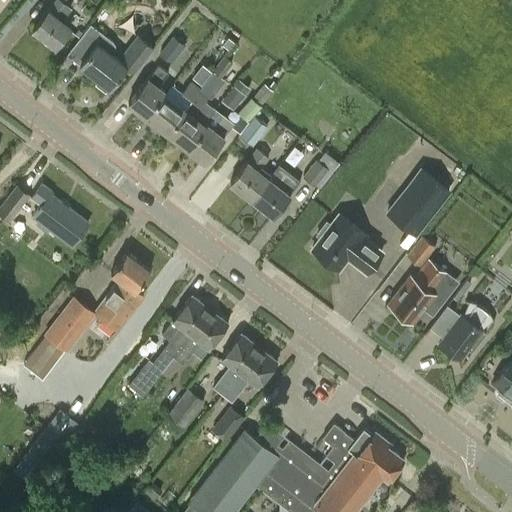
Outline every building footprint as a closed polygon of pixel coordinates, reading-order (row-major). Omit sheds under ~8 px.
[(63,0),(54,0),(48,9),(32,29),(55,47),(71,26),(68,24),(71,21),(65,16),(72,7),(63,0)] [(117,58),(111,53),(114,49),(115,47),(115,46),(115,44),(114,42),(112,40),(91,23),(67,53),(80,64),(79,65),(108,88),(126,66),(132,71),(153,46),(138,33),(117,58)] [(228,49),(234,41),(224,33),(217,42),(228,49)] [(173,34),(159,52),(173,62),(187,44),(173,34)] [(233,61),(224,54),(212,70),(213,71),(220,76),(233,61)] [(158,63),(147,77),(127,103),(143,115),(162,91),(163,91),(164,90),(158,85),(168,71),(158,63)] [(165,93),(163,91),(162,91),(143,115),(166,132),(201,87),(190,79),(182,90),(173,84),(165,93)] [(211,113),(211,112),(203,122),(205,124),(187,149),(204,162),(224,136),(231,126),(240,133),(260,107),(273,89),(264,82),(253,97),(251,96),(233,121),(215,107),(211,113)] [(233,109),(245,94),(233,85),(221,100),(233,109)] [(210,94),(201,87),(166,132),(187,149),(205,124),(203,122),(211,112),(202,106),(210,94)] [(255,115),(239,136),(252,145),(268,124),(255,115)] [(257,147),(247,161),(247,160),(229,182),(252,200),(279,164),(279,163),(271,173),(262,167),(270,156),(257,147)] [(324,149),(318,157),(333,167),(338,159),(324,149)] [(317,158),(303,177),(315,185),(329,166),(317,158)] [(301,179),(279,164),(252,200),(273,216),(290,194),(301,179)] [(419,175),(386,218),(412,237),(444,194),(419,175)] [(0,213),(9,221),(30,193),(16,183),(0,204),(0,213)] [(41,184),(31,197),(40,205),(32,215),(38,220),(36,223),(45,231),(48,227),(71,245),(88,222),(50,194),(52,192),(41,184)] [(365,233),(338,212),(330,223),(326,221),(316,233),(320,236),(312,247),(339,268),(339,267),(349,254),(356,259),(354,262),(366,271),(380,253),(382,250),(363,236),(365,233)] [(419,265),(435,245),(423,235),(407,255),(419,265)] [(42,333),(45,335),(24,363),(42,378),(64,349),(66,351),(94,314),(117,331),(144,295),(135,289),(150,269),(126,251),(110,272),(117,278),(93,310),(72,294),(42,333)] [(428,256),(413,277),(409,274),(398,288),(399,290),(388,304),(400,312),(399,315),(405,320),(408,318),(411,321),(422,307),(424,309),(424,308),(433,314),(444,301),(435,294),(432,292),(447,270),(428,256)] [(192,294),(171,320),(162,333),(169,339),(153,361),(148,357),(128,383),(143,394),(161,371),(209,308),(192,294)] [(462,315),(461,314),(447,304),(430,327),(443,337),(439,343),(460,359),(468,348),(472,351),(486,333),(481,329),(494,318),(489,311),(477,303),(469,300),(462,315)] [(227,321),(209,308),(161,371),(170,377),(182,362),(182,363),(199,341),(207,348),(227,321)] [(234,335),(224,327),(213,340),(223,348),(234,335)] [(220,358),(229,365),(213,386),(222,393),(258,346),(240,332),(220,358)] [(258,346),(222,393),(232,401),(248,380),(256,386),(276,359),(258,346)] [(511,397),(511,355),(492,382),(511,397)] [(184,426),(204,400),(187,387),(167,413),(184,426)] [(245,416),(230,405),(212,429),(226,440),(245,416)] [(14,469),(32,485),(36,480),(49,492),(60,480),(45,467),(71,436),(89,451),(97,442),(79,426),(80,425),(61,409),(42,431),(26,417),(16,429),(33,444),(28,449),(20,442),(6,458),(16,467),(14,469)] [(281,447),(259,430),(254,437),(243,428),(187,501),(189,502),(182,511),(351,511),(380,475),(386,479),(403,457),(388,446),(390,443),(374,430),(371,434),(362,427),(354,438),(344,431),(344,430),(333,422),(321,437),(331,445),(324,454),(333,461),(323,473),(284,443),(281,447)]
